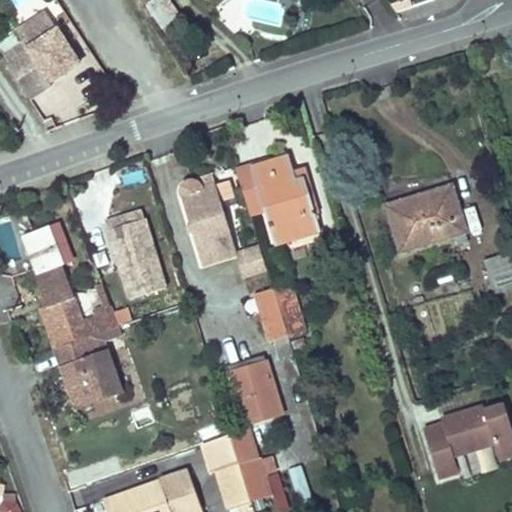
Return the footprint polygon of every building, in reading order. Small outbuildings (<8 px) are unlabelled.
[(166,0),(156,0),(148,5),(162,26),(177,16),(166,0)] [(52,23),(1,55),(31,100),(52,87),(51,84),(79,65),(52,23)] [(297,180),(294,172),(289,156),(252,166),(253,169),(266,211),(276,243),(320,230),(304,178),(297,180)] [(253,169),(238,173),(251,216),(266,211),(253,169)] [(302,170),(294,172),(297,180),(304,178),(302,170)] [(201,188),(214,183),(212,176),(195,182),(198,184),(201,188)] [(180,188),(180,194),(202,266),(235,255),(242,277),(267,269),(261,247),(236,254),(214,183),(201,188),(198,184),(195,182),(192,181),(187,181),(183,184),(180,188)] [(399,252),(454,235),(465,232),(466,231),(461,214),(454,216),(452,208),(459,206),(451,184),(385,205),(399,252)] [(461,214),(459,206),(452,208),(454,216),(461,214)] [(106,220),(110,229),(145,218),(142,209),(106,220)] [(145,218),(110,229),(131,298),(167,287),(145,218)] [(58,226),(47,230),(60,264),(70,261),(58,226)] [(47,308),(61,347),(86,338),(81,324),(60,264),(47,230),(23,238),(47,308)] [(465,232),(454,235),(457,246),(468,243),(465,232)] [(511,251),(484,259),(494,292),(511,287),(511,251)] [(290,282),(273,287),(287,333),(304,327),(290,282)] [(287,333),(273,287),(255,293),(269,338),(274,337),(279,355),(292,350),(287,333)] [(425,333),(457,332),(456,300),(425,301),(425,333)] [(98,317),(81,324),(86,338),(100,333),(118,326),(111,306),(96,311),(98,317)] [(47,308),(41,310),(55,349),(61,347),(47,308)] [(118,326),(100,333),(102,341),(122,334),(118,326)] [(61,347),(55,349),(76,408),(120,392),(102,341),(100,333),(86,338),(61,347)] [(227,363),(230,372),(265,362),(262,352),(227,363)] [(265,362),(230,372),(245,424),(281,412),(265,362)] [(442,423),(424,430),(439,478),(458,472),(453,455),(493,442),(499,459),(511,455),(511,429),(504,404),(486,410),(484,405),(440,419),(442,423)] [(230,435),(238,463),(249,497),(250,502),(269,496),(262,476),(267,474),(262,460),(257,461),(256,457),(247,429),(230,435)] [(230,435),(201,445),(210,472),(220,469),(238,463),(230,435)] [(238,463),(220,469),(230,503),(249,497),(238,463)] [(288,470),(298,502),(312,498),(301,465),(288,470)] [(174,511),(199,504),(188,471),(102,501),(105,511),(174,511)] [(4,511),(21,511),(16,495),(5,495),(4,511)]
